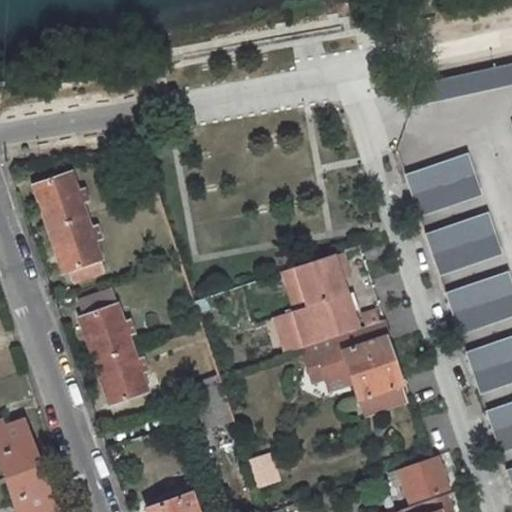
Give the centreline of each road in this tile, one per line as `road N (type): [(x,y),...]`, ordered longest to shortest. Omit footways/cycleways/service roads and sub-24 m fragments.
road 1 (residential): [(339,75),(489,511)]
road 2 (residential): [(339,75),(0,134)]
road 3 (residential): [(0,221),(103,511)]
